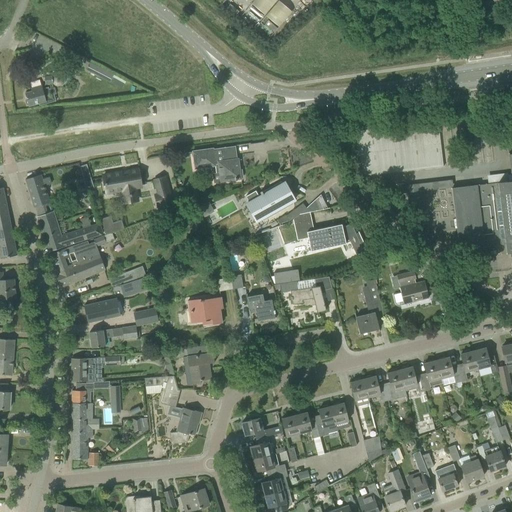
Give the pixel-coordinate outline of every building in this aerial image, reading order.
[(265,26),(274,33),(291,9),(277,0),(251,0),(247,7),(268,21),(265,26)] [(90,63),(86,70),(109,82),(112,75),(90,63)] [(53,83),(56,85),(62,85),(65,81),(64,75),(60,72),(55,73),(52,76),(45,77),(45,84),(53,83)] [(28,105),(28,106),(39,104),(39,106),(55,101),(54,95),(56,94),(54,88),(48,90),(48,88),(42,89),(41,86),(30,89),(31,91),(25,93),(26,99),(25,101),(26,104),(28,105)] [(355,136),(360,176),(404,170),(403,163),(405,163),(406,167),(410,166),(410,164),(417,163),(416,155),(422,154),(421,149),(440,146),(438,125),(355,136)] [(213,148),(192,151),(192,152),(192,153),(193,161),(195,169),(218,166),(220,182),(231,181),(241,179),(240,177),(243,177),(242,169),(239,170),(238,159),(237,159),(236,154),(226,155),(225,148),(213,149),(213,148)] [(511,152),(508,153),(511,181),(477,185),(452,187),(452,189),(453,188),(456,216),(457,216),(457,218),(453,219),(455,228),(458,228),(458,230),(460,249),(459,249),(459,250),(486,247),(495,246),(505,244),(506,253),(511,253),(511,152)] [(122,172),(103,176),(106,193),(122,190),(125,203),(138,201),(135,187),(141,186),(138,169),(127,171),(127,173),(122,173),(122,172)] [(34,208),(35,207),(49,203),(44,186),(51,184),(48,177),(42,179),(41,175),(25,179),(34,208)] [(255,191),(245,196),(254,212),(257,211),(262,221),(273,215),(284,209),(293,204),(281,182),(262,193),(261,191),(260,192),(260,193),(262,196),(259,198),(255,191)] [(156,190),(158,194),(155,195),(157,205),(160,204),(161,208),(173,205),(168,186),(156,190)] [(0,258),(0,259),(7,257),(17,255),(11,226),(3,188),(0,188),(0,258)] [(207,201),(197,206),(202,215),(212,210),(207,201)] [(49,203),(35,207),(38,216),(37,216),(48,252),(65,246),(64,246),(103,235),(99,224),(61,236),(53,211),(52,211),(49,203)] [(295,209),(285,217),(288,221),(289,222),(292,219),(299,214),(295,209)] [(356,234),(351,223),(342,228),(341,224),(313,230),(309,212),(299,214),(292,219),(297,240),(308,238),(310,251),(350,243),(356,255),(364,251),(361,246),(364,245),(364,246),(364,245),(358,232),(358,233),(356,234)] [(48,255),(54,269),(60,287),(105,271),(97,249),(96,246),(106,243),(105,241),(103,236),(93,239),(94,242),(88,244),(87,241),(58,251),(48,255)] [(409,259),(403,261),(405,269),(411,267),(409,259)] [(108,279),(111,286),(123,282),(124,283),(137,279),(145,275),(142,267),(133,270),(108,279)] [(297,269),(273,273),(274,284),(299,280),(297,269)] [(401,274),(396,275),(396,276),(398,283),(410,280),(412,279),(415,279),(413,271),(404,274),(401,274)] [(0,272),(0,300),(5,300),(15,299),(14,279),(3,280),(2,272),(0,272)] [(230,277),(232,290),(242,288),(240,275),(230,277)] [(303,303),(302,300),(313,298),(317,312),(326,310),(321,291),(331,288),(328,276),(310,279),(279,284),(280,293),(290,291),(292,305),(303,303)] [(143,278),(120,285),(124,297),(147,289),(143,278)] [(369,314),(375,312),(372,303),(379,301),(373,280),(366,282),(367,286),(362,287),(369,314)] [(401,292),(393,295),(395,302),(396,305),(400,305),(412,302),(424,299),(428,298),(425,286),(424,281),(416,283),(412,284),(399,287),(399,288),(400,289),(400,292),(401,292)] [(246,297),(247,301),(249,311),(255,310),(257,321),(275,318),(273,310),(271,300),(263,302),(262,295),(246,297)] [(93,303),(84,306),(87,323),(120,315),(117,302),(116,298),(93,303)] [(187,301),(189,311),(190,323),(207,321),(208,325),(221,323),(219,309),(222,308),(220,298),(200,301),(200,299),(187,301)] [(155,308),(134,312),(136,325),(158,321),(155,308)] [(355,317),(359,334),(379,329),(375,312),(369,314),(355,317)] [(122,327),(123,335),(123,340),(137,338),(135,325),(122,327)] [(104,346),(103,338),(113,337),(111,329),(89,332),(91,348),(104,346)] [(0,374),(2,374),(12,375),(14,340),(0,338),(0,374)] [(511,344),(501,347),(504,357),(505,362),(506,366),(507,369),(507,373),(508,373),(511,372),(511,344)] [(497,368),(494,358),(488,359),(485,348),(482,349),(481,347),(475,348),(475,350),(473,351),(477,369),(490,366),(492,374),(498,372),(497,368)] [(477,369),(473,351),(470,352),(470,350),(463,351),(464,353),(460,354),(463,366),(457,367),(461,381),(467,380),(465,372),(477,369)] [(167,352),(163,352),(166,362),(164,362),(166,369),(168,369),(169,376),(173,375),(167,352)] [(208,363),(214,363),(213,352),(186,356),(187,357),(183,358),(185,375),(191,374),(192,384),(201,383),(200,381),(211,379),(208,363)] [(105,357),(105,366),(120,365),(119,356),(105,357)] [(461,381),(457,367),(452,369),(449,357),(445,358),(444,357),(439,359),(439,360),(436,360),(441,379),(442,383),(443,385),(454,382),(456,388),(462,386),(461,381)] [(93,358),(71,358),(71,383),(86,383),(94,382),(95,365),(93,365),(93,358)] [(441,379),(436,360),(433,361),(433,360),(427,362),(427,363),(424,364),(427,375),(421,377),(424,391),(430,390),(429,386),(442,383),(441,379)] [(415,378),(412,367),(408,367),(408,366),(401,367),(402,369),(399,370),(405,391),(417,388),(418,393),(424,391),(421,377),(415,378)] [(405,391),(399,370),(397,370),(396,369),(390,370),(390,372),(387,373),(390,385),(384,386),(388,400),(393,399),(406,396),(405,391)] [(388,400),(384,386),(378,388),(375,376),(372,377),(371,375),(365,377),(365,379),(363,379),(368,397),(379,394),(381,402),(388,400)] [(511,391),(509,375),(500,376),(503,393),(511,391)] [(161,388),(165,389),(168,376),(144,378),(145,389),(161,388)] [(165,389),(160,403),(170,406),(175,407),(180,391),(177,390),(173,376),(168,376),(165,389)] [(368,397),(363,379),(360,380),(360,378),(353,380),(354,382),(350,382),(355,401),(357,407),(369,403),(368,397)] [(0,408),(9,409),(10,393),(0,391),(0,408)] [(90,403),(90,393),(85,393),(85,391),(81,391),(71,391),(71,403),(85,403),(90,403)] [(499,395),(495,400),(499,404),(503,399),(499,395)] [(85,403),(71,403),(71,459),(87,459),(87,437),(92,437),(92,429),(99,429),(99,419),(92,419),(92,403),(90,403),(85,403)] [(349,427),(343,403),(339,404),(339,403),(333,404),(333,405),(331,406),(335,424),(336,424),(337,429),(337,430),(349,427)] [(335,424),(331,406),(328,407),(327,405),(321,406),(322,408),(318,409),(320,417),(314,418),(315,423),(319,437),(328,434),(327,432),(337,429),(336,424),(335,424)] [(194,412),(182,409),(181,415),(177,430),(177,431),(177,432),(169,433),(171,444),(187,442),(189,435),(190,435),(190,434),(195,435),(199,419),(200,419),(202,413),(194,411),(194,412)] [(319,437),(315,423),(312,423),(311,419),(308,420),(307,412),(303,413),(303,411),(296,413),(296,415),(294,416),(299,434),(311,431),(313,438),(319,437)] [(455,413),(451,417),(456,423),(461,419),(455,413)] [(299,434),(294,416),(291,416),(285,417),(285,418),(281,419),(286,437),(299,434)] [(502,440),(498,428),(494,416),(487,419),(496,443),(502,440)] [(263,431),(259,418),(241,423),(242,426),(241,426),(243,432),(244,432),(245,436),(258,432),(260,438),(266,436),(265,430),(263,431)] [(141,434),(140,421),(133,421),(134,434),(141,434)] [(505,425),(498,428),(502,440),(509,438),(505,425)] [(347,434),(350,447),(357,446),(353,432),(347,434)] [(271,454),(266,436),(260,438),(261,444),(250,447),(251,450),(250,451),(251,456),(252,456),(253,459),(271,454)] [(379,436),(363,440),(369,462),(381,454),(380,449),(379,436)] [(105,448),(110,453),(111,451),(114,454),(117,452),(115,449),(115,448),(110,443),(105,448)] [(448,448),(453,462),(459,459),(454,445),(448,448)] [(505,466),(497,446),(483,451),(490,471),(492,471),(493,472),(498,471),(498,469),(505,466)] [(287,449),(288,450),(291,463),(296,461),(293,447),(287,449)] [(396,449),(391,451),(395,461),(400,459),(396,449)] [(89,465),(98,465),(98,453),(89,453),(89,465)] [(428,453),(421,456),(426,469),(433,466),(428,453)] [(278,466),(275,454),(271,454),(253,459),(254,462),(253,462),(254,468),(255,468),(256,472),(270,468),(271,474),(285,470),(284,464),(278,466)] [(426,469),(421,456),(421,455),(414,457),(419,471),(426,469)] [(461,466),(463,473),(467,482),(483,476),(477,460),(476,460),(474,455),(469,457),(469,456),(459,460),(462,466),(461,466)] [(440,463),(443,469),(435,472),(438,479),(439,482),(442,491),(457,486),(454,476),(450,466),(453,465),(451,459),(440,463)] [(387,473),(390,480),(392,484),(382,488),(385,497),(390,511),(405,505),(400,492),(405,490),(400,476),(398,469),(387,473)] [(288,489),(285,477),(287,476),(285,470),(271,474),(267,475),(269,481),(261,483),(262,487),(261,487),(263,492),(264,492),(264,495),(282,491),(288,489)] [(298,473),(299,479),(309,477),(307,470),(298,473)] [(407,478),(412,491),(416,501),(429,496),(420,472),(407,478)] [(313,487),(317,492),(329,485),(326,480),(313,487)] [(378,511),(374,501),(380,499),(376,489),(375,488),(374,483),(366,486),(368,491),(369,493),(357,498),(359,505),(361,509),(362,511),(378,511)] [(181,496),(183,504),(190,502),(192,510),(208,505),(203,489),(181,496)] [(287,509),(284,497),(290,496),(288,489),(282,491),(264,495),(265,498),(264,498),(266,504),(267,504),(268,508),(275,506),(276,511),(287,509)] [(163,493),(168,509),(176,507),(171,490),(163,493)] [(348,504),(335,509),(335,511),(356,511),(350,494),(345,497),(348,504)] [(125,500),(125,501),(125,511),(160,511),(160,510),(160,509),(152,509),(151,501),(150,496),(135,498),(135,496),(128,497),(127,497),(126,497),(126,498),(125,498),(125,499),(125,500)]
